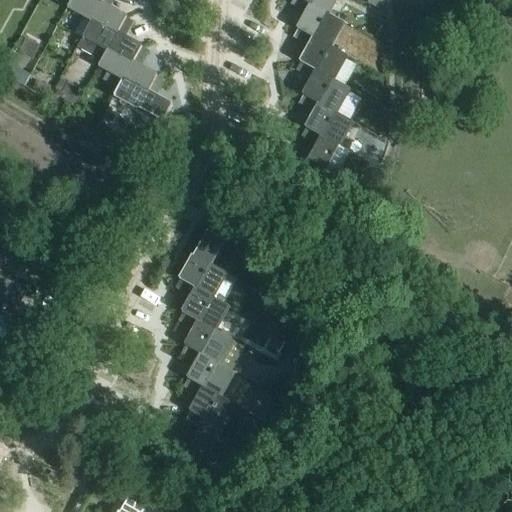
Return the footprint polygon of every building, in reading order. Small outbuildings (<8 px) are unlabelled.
[(105,0),(102,5),(91,0),(72,0),(68,9),(92,22),(117,35),(126,19),(110,10),(115,0),(105,0)] [(314,40),(329,15),(337,0),(315,0),(311,7),(298,0),(294,0),(292,5),(307,14),(298,31),(314,40)] [(317,73),(331,48),(345,24),(329,15),(314,40),(298,31),(294,38),(310,47),(301,64),(317,73)] [(117,35),(92,22),(83,38),(107,52),(133,65),(142,48),(125,39),(134,22),(126,19),(117,35)] [(142,48),(133,65),(107,52),(99,68),(123,81),(148,94),(157,77),(140,69),(150,52),(142,48)] [(320,106),(334,81),(347,57),(331,48),(317,73),(301,64),(297,72),(313,80),(303,97),(320,106)] [(6,63),(0,74),(0,75),(23,88),(30,76),(6,63)] [(148,94),(123,81),(114,97),(164,124),(173,107),(155,98),(165,81),(157,77),(148,94)] [(59,98),(81,106),(88,86),(66,78),(59,98)] [(322,139),(337,115),(350,90),(334,81),(320,106),(303,97),(299,105),(316,113),(306,130),(322,139)] [(322,139),(306,130),(302,138),(318,146),(309,163),(326,173),(353,123),(337,115),(322,139)] [(260,193),(266,183),(247,174),(242,184),(260,193)] [(197,291),(211,266),(224,242),(208,232),(199,248),(192,243),(183,260),(190,263),(180,281),(197,291)] [(0,298),(8,303),(17,286),(0,277),(10,261),(2,257),(0,260),(0,298)] [(199,324),(214,299),(227,275),(211,266),(197,291),(180,281),(176,290),(192,298),(182,315),(199,324)] [(8,303),(0,298),(0,345),(6,334),(18,340),(14,347),(25,353),(38,331),(27,325),(32,316),(16,306),(25,289),(17,286),(8,303)] [(202,357),(216,332),(230,308),(214,299),(199,324),(182,315),(178,323),(194,331),(185,348),(202,357)] [(282,313),(271,307),(264,320),(275,326),(282,313)] [(204,390),(219,365),(232,341),(216,332),(202,357),(185,348),(181,356),(197,364),(188,381),(204,390)] [(286,343),(273,336),(266,347),(270,349),(268,352),(275,356),(277,353),(279,355),(286,343)] [(207,423),(221,398),(235,374),(219,365),(204,390),(188,381),(184,389),(200,396),(190,414),(207,423)] [(221,398),(207,423),(190,414),(186,421),(200,429),(184,458),(210,473),(231,437),(235,439),(249,414),(221,398)] [(143,511),(151,498),(134,489),(126,504),(118,501),(111,511),(143,511)]
